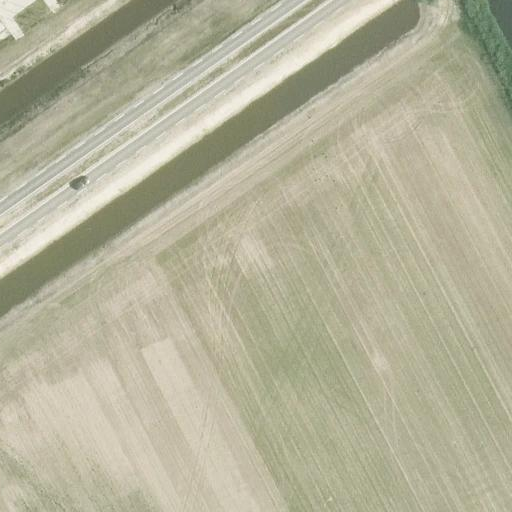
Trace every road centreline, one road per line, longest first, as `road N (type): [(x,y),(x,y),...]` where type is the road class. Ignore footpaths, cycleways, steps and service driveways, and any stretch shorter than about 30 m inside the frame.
road 1 (tertiary): [(0,241),(347,0)]
road 2 (tertiary): [(298,0),(0,208)]
